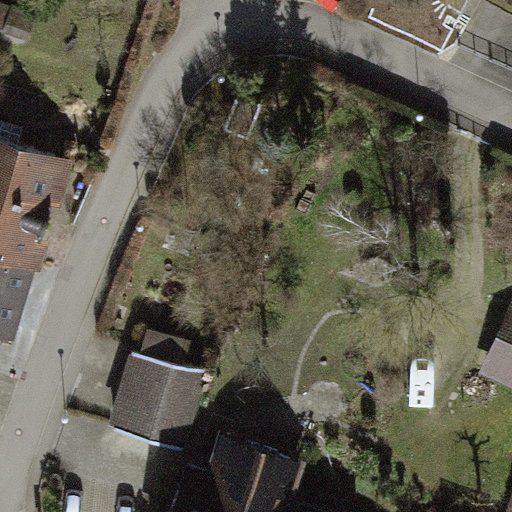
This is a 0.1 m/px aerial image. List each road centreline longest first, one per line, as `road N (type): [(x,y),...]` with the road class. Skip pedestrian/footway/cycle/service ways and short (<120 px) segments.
road 1 (residential): [(16,511),(176,78),(218,34)]
road 2 (residential): [(218,34),(266,22),(307,29),(511,122)]
